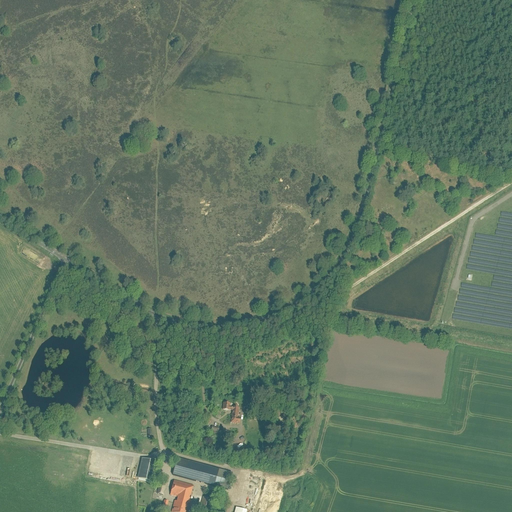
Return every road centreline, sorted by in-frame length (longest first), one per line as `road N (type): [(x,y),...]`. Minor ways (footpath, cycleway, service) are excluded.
road 1 (unclassified): [(66,260),(152,313),(193,326),(261,322),(307,297),(352,241),(413,0)]
road 2 (track): [(345,290),(302,469),(290,478),(246,473)]
road 3 (unclassified): [(0,412),(66,260)]
